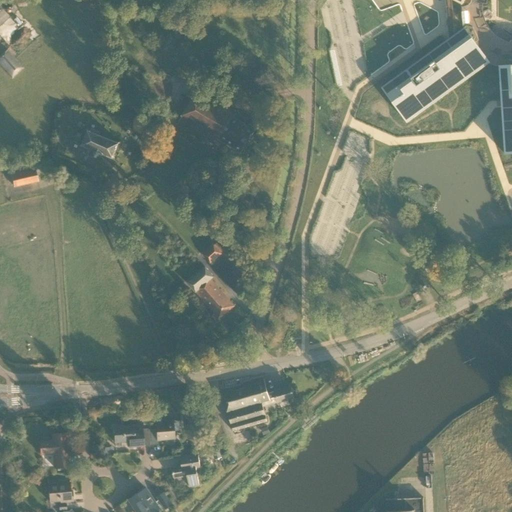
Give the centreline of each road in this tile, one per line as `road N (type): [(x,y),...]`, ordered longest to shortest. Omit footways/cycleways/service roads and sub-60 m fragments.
road 1 (unclassified): [(259,366),(260,331),(301,175),(311,0)]
road 2 (tertiary): [(259,366),(352,348),(511,282)]
road 3 (track): [(66,392),(55,188)]
road 4 (tertiary): [(81,391),(259,366)]
